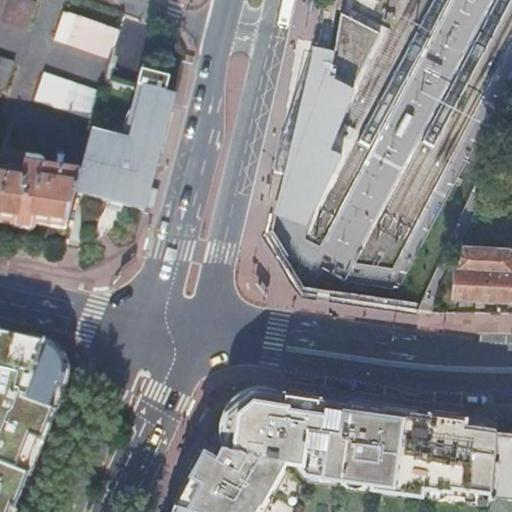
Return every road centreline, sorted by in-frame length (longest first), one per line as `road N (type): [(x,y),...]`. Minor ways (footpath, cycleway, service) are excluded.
road 1 (secondary): [(511,367),(192,338)]
road 2 (secondary): [(219,27),(138,327)]
road 3 (secondary): [(192,338),(268,41)]
road 4 (secondary): [(138,327),(66,511)]
road 5 (secondary): [(114,511),(192,338)]
road 6 (tertiary): [(0,294),(138,327)]
